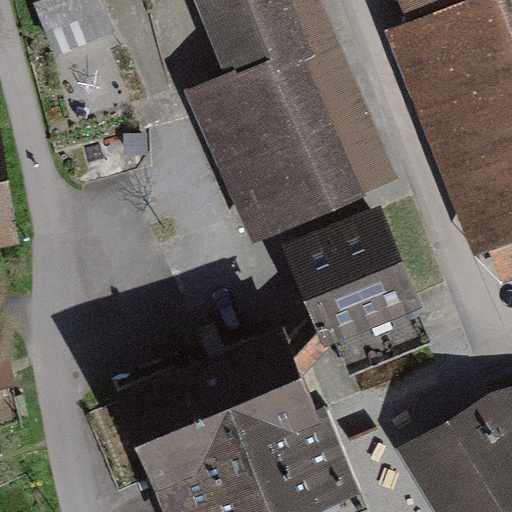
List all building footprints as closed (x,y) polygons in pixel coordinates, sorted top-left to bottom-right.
[(206,0),(231,56),(328,14),(321,0),(206,0)] [(511,268),(511,0),(476,0),(386,40),(490,278),(511,268)] [(400,0),(407,18),(453,0),(400,0)] [(395,161),(329,14),(188,77),(254,224),(395,161)] [(415,290),(379,206),(302,239),(339,323),(415,290)] [(289,511),(341,492),(281,340),(127,401),(170,511),(289,511)] [(494,511),(511,501),(511,383),(412,444),(453,511),(494,511)]
